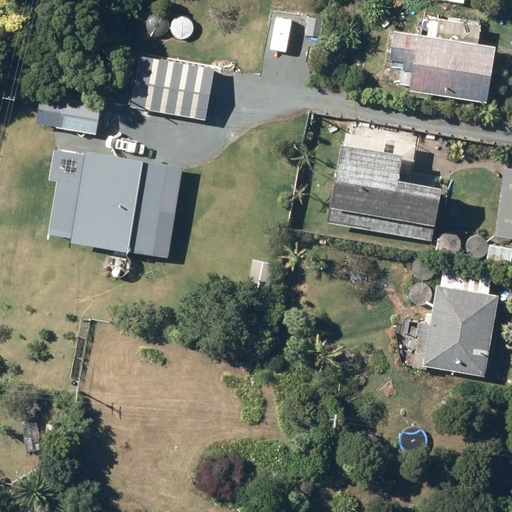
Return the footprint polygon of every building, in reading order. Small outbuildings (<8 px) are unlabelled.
[(399,85),(409,87),(408,91),(486,103),(494,48),(478,45),(481,25),(430,17),(427,37),(392,31),(388,60),(392,61),(391,67),(402,69),(399,85)] [(212,68),(139,55),(130,107),(203,120),(212,68)] [(41,92),(38,106),(51,108),(53,95),(41,92)] [(54,122),(94,129),(100,100),(60,93),(54,122)] [(102,128),(145,131),(146,113),(104,110),(102,128)] [(400,169),(404,144),(342,133),(327,217),(428,235),(439,176),(400,169)] [(169,164),(86,152),(72,243),(155,256),(169,164)] [(511,163),(504,162),(494,229),(511,232),(511,163)] [(486,241),(483,258),(509,262),(511,245),(486,241)] [(445,364),(444,368),(459,370),(460,366),(483,370),(498,289),(488,287),(490,271),(443,263),(441,278),(436,278),(431,308),(426,308),(425,317),(418,316),(416,327),(418,327),(412,362),(425,364),(426,361),(445,364)] [(269,273),(255,273),(255,293),(269,293),(269,273)] [(351,349),(335,348),(333,363),(349,365),(351,349)] [(421,425),(396,424),(395,442),(421,443),(421,425)]
